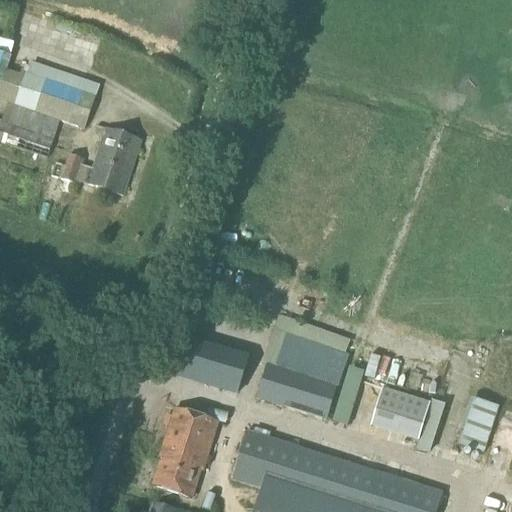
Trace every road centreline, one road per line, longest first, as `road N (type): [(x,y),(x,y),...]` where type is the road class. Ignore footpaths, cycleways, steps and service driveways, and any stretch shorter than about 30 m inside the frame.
road 1 (unclassified): [(211,138),(87,511)]
road 2 (unknown): [(435,478),(129,389)]
road 3 (track): [(211,138),(256,0)]
road 4 (track): [(0,345),(116,385)]
